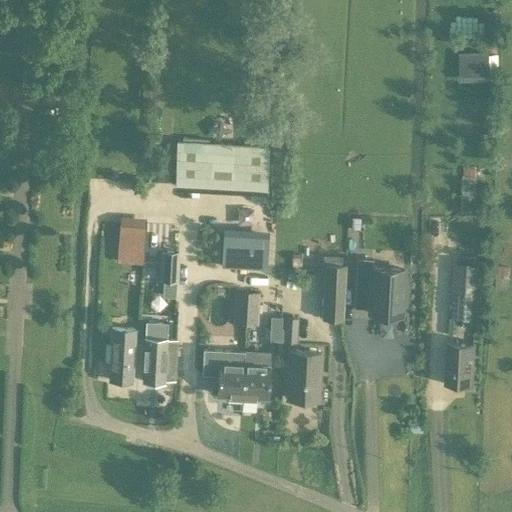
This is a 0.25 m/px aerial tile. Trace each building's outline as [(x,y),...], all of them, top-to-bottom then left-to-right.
[(459,51),(460,80),(490,79),(489,51),(459,51)] [(266,188),(268,146),(175,141),(173,183),(266,188)] [(141,250),(142,226),(116,224),(115,248),(141,250)] [(265,268),(267,236),(222,233),(220,265),(265,268)] [(160,251),(159,278),(177,279),(178,252),(160,251)] [(320,259),(319,276),(324,276),(322,318),(342,319),(345,264),(342,264),(342,260),(342,256),(320,255),(320,259)] [(356,257),(354,286),(370,286),(368,313),(401,314),(402,297),(405,298),(406,285),(403,285),(403,268),(371,267),(372,258),(356,257)] [(454,277),(452,317),(476,318),(478,279),(454,277)] [(232,322),(244,323),(246,291),(234,290),(232,322)] [(246,291),(244,323),(256,324),(258,292),(246,291)] [(143,336),(141,380),(163,381),(163,380),(170,380),(172,380),(175,380),(176,366),(178,338),(172,338),(165,338),(166,326),(145,325),(145,337),(143,336)] [(131,380),(133,328),(110,327),(107,379),(131,380)] [(472,385),(475,343),(447,341),(445,384),(472,385)] [(320,351),(288,350),(286,397),(318,399),(320,351)] [(227,399),(241,399),(242,363),(229,362),(230,355),(220,355),(219,361),(217,361),(216,394),(228,395),(227,399)] [(242,363),(241,399),(254,400),(254,396),(267,396),(268,364),(265,364),(265,357),(254,356),(254,363),(242,363)]
